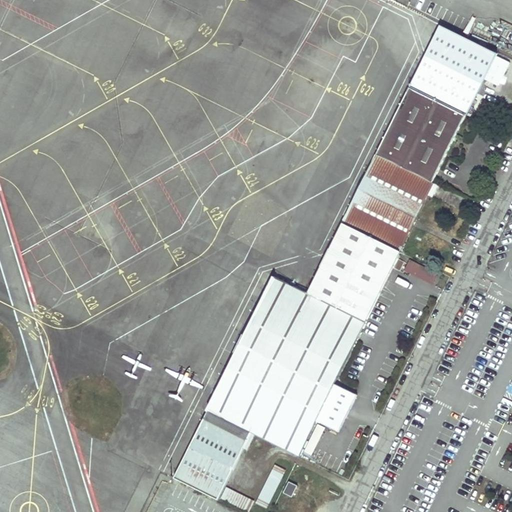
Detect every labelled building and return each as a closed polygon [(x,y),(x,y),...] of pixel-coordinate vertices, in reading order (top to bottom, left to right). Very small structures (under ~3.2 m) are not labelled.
[(493,54),(437,25),(305,292),(270,275),(170,477),(214,499),(244,438),(246,439),(249,433),(294,456),(312,419),(334,430),(351,396),(329,384),(489,60),(493,54)] [(511,62),(493,54),(489,60),(511,70),(511,62)] [(399,259),(394,268),(400,271),(404,262),(399,259)] [(410,260),(405,271),(434,284),(439,273),(410,260)] [(364,344),(356,340),(348,357),(356,361),(364,344)] [(287,468),(276,462),(256,501),(267,507),(287,468)] [(288,482),(283,493),(291,498),(297,486),(288,482)] [(254,500),(227,486),(221,498),(248,511),(254,500)]
